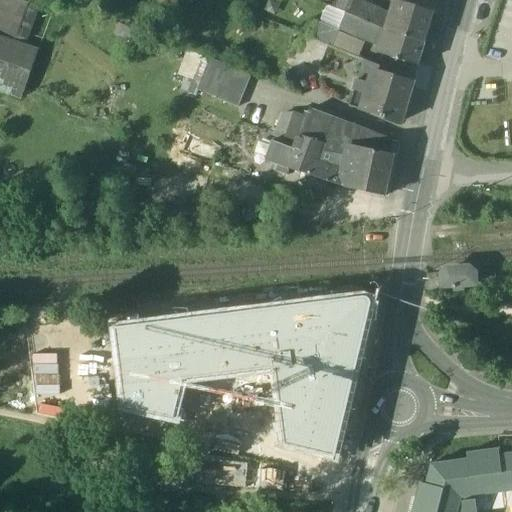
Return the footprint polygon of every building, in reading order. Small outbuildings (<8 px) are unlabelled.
[(23,6),(8,0),(0,0),(0,40),(10,43),(23,6)] [(388,14),(356,0),(353,0),(348,14),(382,29),(388,16),(388,14)] [(434,11),(398,2),(389,32),(425,43),(434,11)] [(348,14),(346,14),(340,26),(385,44),(389,32),(382,29),(348,14)] [(338,31),(318,23),(311,38),(328,45),(331,46),(338,31)] [(425,43),(389,32),(385,44),(382,54),(418,66),(425,43)] [(311,38),(300,34),(291,58),(319,68),(328,45),(311,38)] [(0,40),(0,93),(20,100),(37,53),(10,43),(0,40)] [(362,60),(348,107),(361,112),(374,72),(376,72),(378,66),(362,60)] [(230,68),(217,99),(237,108),(250,76),(230,68)] [(376,72),(374,72),(361,112),(400,123),(412,84),(376,72)] [(332,119),(310,110),(307,118),(297,144),(294,151),(288,171),(306,177),(310,178),(315,164),(332,119)] [(307,118),(294,113),(291,120),(284,139),(297,144),(307,118)] [(281,116),(274,135),(284,139),(291,120),(281,116)] [(390,140),(332,119),(315,164),(341,173),(349,180),(356,148),(387,154),(390,140)] [(294,151),(271,142),(264,162),(276,167),(287,171),(288,171),(294,151)] [(387,154),(356,148),(349,180),(347,190),(385,197),(394,155),(387,154)] [(287,171),(276,167),(274,173),(286,177),(288,171),(287,171)] [(310,178),(306,177),(300,196),(321,202),(327,183),(310,178)] [(465,268),(446,270),(441,277),(442,286),(472,284),(472,273),(469,271),(465,268)] [(278,452),(331,463),(367,300),(106,330),(117,417),(178,430),(186,387),(271,378),(278,452)] [(428,472),(425,484),(419,482),(411,511),(476,511),(475,497),(511,492),(511,453),(500,455),(499,449),(466,454),(467,459),(437,463),(438,466),(437,470),(435,472),(431,473),(428,472)]
